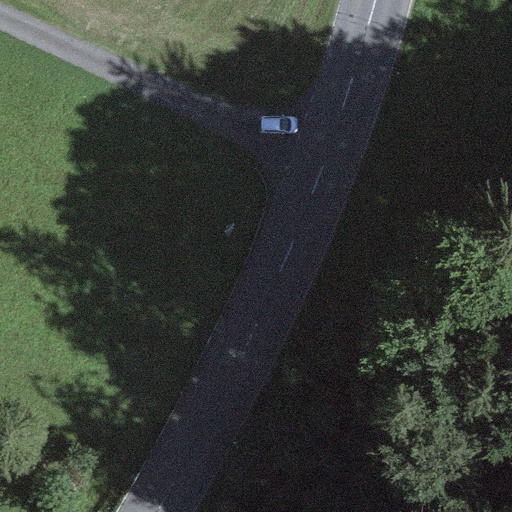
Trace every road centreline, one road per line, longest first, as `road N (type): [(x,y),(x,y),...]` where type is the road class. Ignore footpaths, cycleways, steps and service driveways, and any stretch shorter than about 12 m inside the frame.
road 1 (secondary): [(375,0),(289,255),(155,511)]
road 2 (track): [(323,164),(0,11)]
